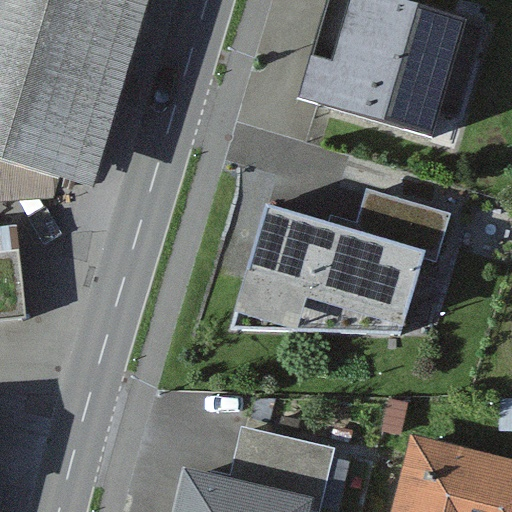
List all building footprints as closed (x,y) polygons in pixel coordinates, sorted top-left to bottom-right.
[(0,0),(0,189),(70,210),(129,0),(0,0)] [(341,0),(309,103),(424,139),(460,23),(386,0),(341,0)] [(333,254),(416,281),(434,226),(351,199),(333,254)] [(333,254),(256,230),(221,339),(248,347),(350,343),(391,356),(416,281),(333,254)] [(0,339),(17,338),(10,239),(0,240),(0,339)] [(212,498),(269,511),(306,511),(319,457),(227,435),(217,479),(212,498)] [(511,511),(511,477),(399,452),(385,511),(511,511)] [(269,511),(212,498),(217,479),(174,469),(164,511),(269,511)]
